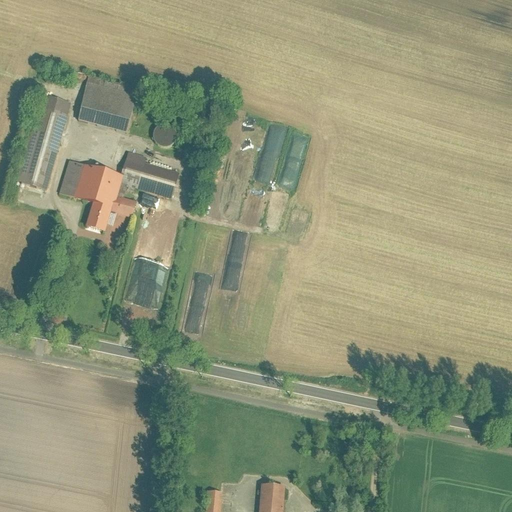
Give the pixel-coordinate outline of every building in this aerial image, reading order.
[(76,127),(128,139),(140,91),(89,79),(76,127)] [(14,185),(46,194),(71,108),(40,99),(14,185)] [(95,208),(88,232),(106,237),(112,216),(133,222),(137,209),(114,203),(120,184),(177,200),(186,170),(126,154),(119,178),(66,164),(57,198),(95,208)] [(56,228),(53,236),(64,240),(66,232),(56,228)] [(260,307),(270,248),(251,245),(243,289),(246,290),(241,319),(249,320),(251,305),(260,307)] [(141,282),(134,313),(154,318),(158,299),(151,297),(156,274),(147,272),(144,283),(141,282)] [(288,511),(279,511),(282,478),(247,476),(244,511),(288,511)] [(210,511),(213,489),(197,488),(195,511),(210,511)]
